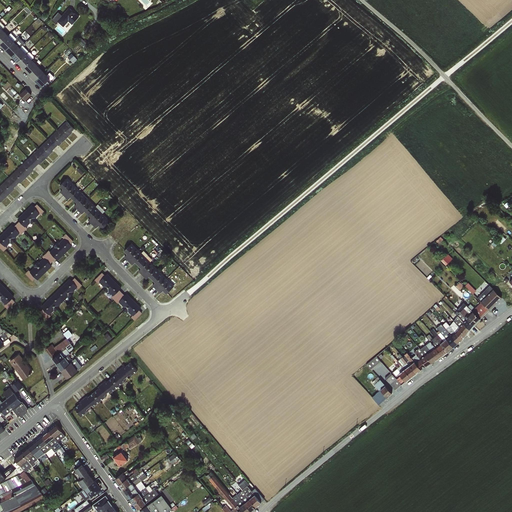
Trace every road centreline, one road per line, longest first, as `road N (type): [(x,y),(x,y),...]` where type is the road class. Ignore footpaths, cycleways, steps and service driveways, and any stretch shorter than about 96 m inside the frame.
road 1 (unclassified): [(264,511),(511,311)]
road 2 (residential): [(511,146),(360,0)]
road 3 (residential): [(54,404),(165,314)]
road 4 (residential): [(133,511),(54,404)]
road 5 (residential): [(0,264),(29,295),(38,294),(93,244)]
